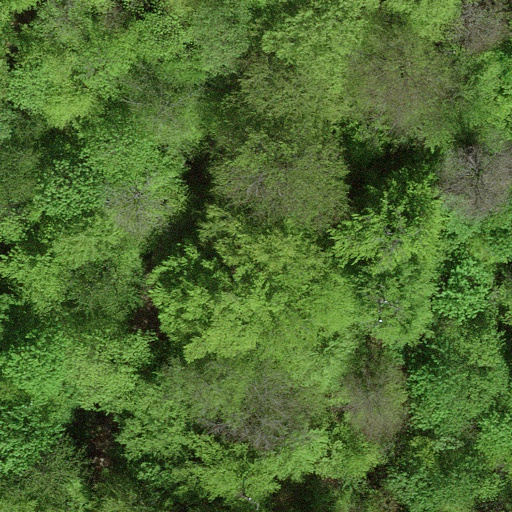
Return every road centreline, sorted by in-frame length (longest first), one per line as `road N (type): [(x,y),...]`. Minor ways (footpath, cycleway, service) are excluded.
road 1 (track): [(282,0),(249,29),(109,419),(114,511)]
road 2 (track): [(109,419),(79,343),(22,240),(0,218)]
